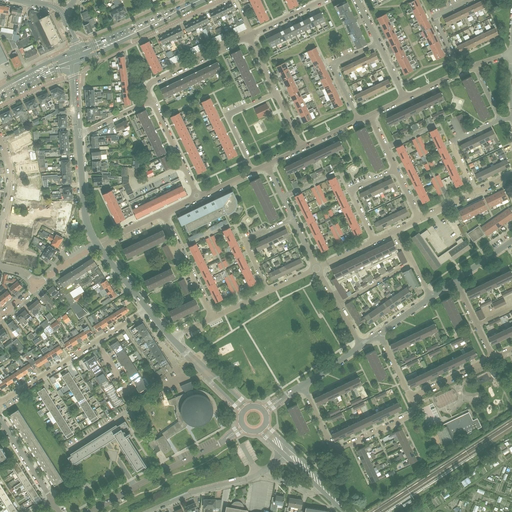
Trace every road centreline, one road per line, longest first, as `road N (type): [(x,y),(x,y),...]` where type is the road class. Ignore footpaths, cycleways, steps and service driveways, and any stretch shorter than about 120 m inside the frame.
road 1 (unclassified): [(89,511),(243,427)]
road 2 (residential): [(410,397),(410,415),(334,448),(302,384)]
road 3 (residential): [(150,101),(152,81),(248,35)]
road 4 (residential): [(106,41),(138,42),(221,0)]
road 5 (residential): [(148,511),(264,470)]
